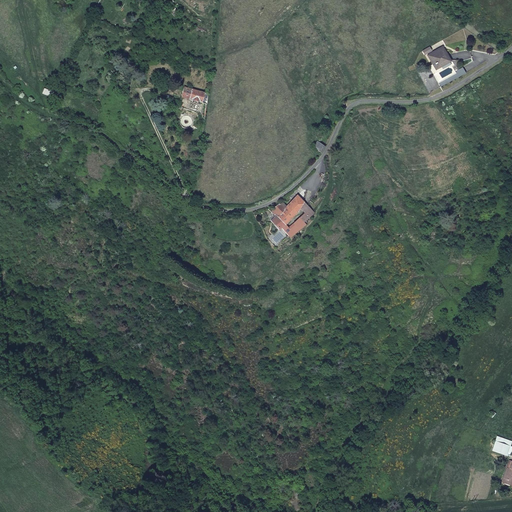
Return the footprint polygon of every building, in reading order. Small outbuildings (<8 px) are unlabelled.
[(449,61),(441,48),(428,55),(436,69),(449,61)] [(118,64),(109,57),(106,61),(115,67),(118,64)] [(437,81),(440,87),(465,73),(462,68),(453,72),(442,78),(437,81)] [(181,97),(205,103),(206,94),(183,88),(181,97)] [(53,92),(43,89),(41,94),(51,98),(53,92)] [(321,153),(324,148),(316,142),(314,145),(317,149),(321,153)] [(282,228),(290,237),(304,224),(302,222),(312,213),(296,196),(286,207),(280,202),(270,211),(276,216),(270,221),(279,230),(282,228)] [(511,436),(502,432),(500,436),(511,441),(511,436)] [(496,446),(510,452),(511,447),(511,441),(500,436),(496,446)] [(511,465),(509,464),(502,478),(511,482),(511,483),(511,482),(511,465)]
